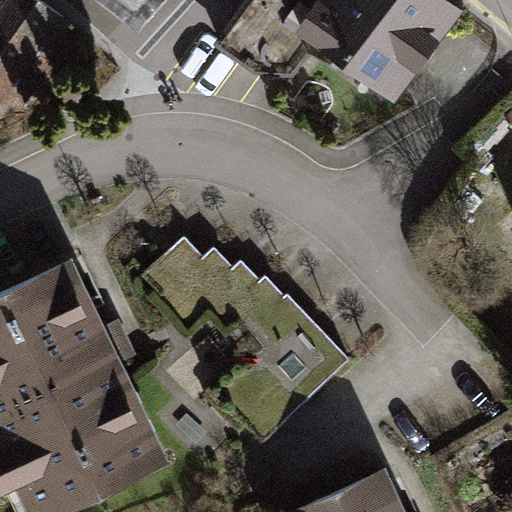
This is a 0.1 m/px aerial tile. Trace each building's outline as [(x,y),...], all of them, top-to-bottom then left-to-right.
[(69,15),(47,0),(0,0),(0,105),(11,90),(28,102),(58,60),(44,51),(69,15)] [(99,0),(142,34),(171,0),(99,0)] [(300,17),(312,0),(249,0),(218,39),(258,69),(294,69),(320,31),(300,17)] [(464,3),(459,0),(312,0),(300,17),(320,31),(400,90),(464,3)] [(511,164),(486,186),(509,212),(511,209),(511,164)] [(205,255),(186,235),(147,270),(191,318),(208,303),(228,325),(236,318),(259,343),(306,394),(349,355),(289,289),(285,292),(268,273),(261,279),(243,258),(235,265),(217,245),(205,255)] [(80,254),(0,290),(0,482),(1,486),(24,475),(41,511),(46,511),(171,455),(80,254)] [(306,394),(259,343),(215,384),(262,435),(306,394)] [(414,511),(388,456),(287,503),(290,511),(414,511)]
